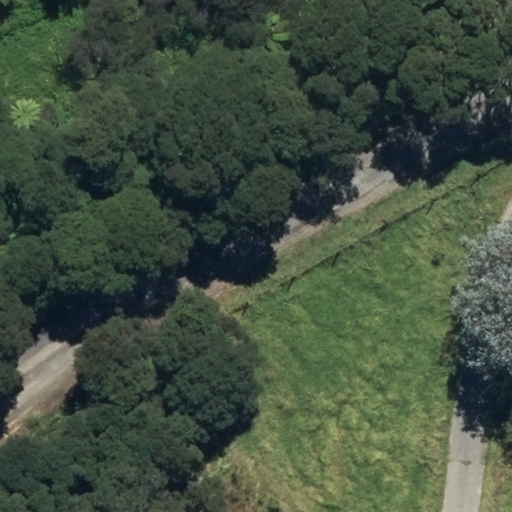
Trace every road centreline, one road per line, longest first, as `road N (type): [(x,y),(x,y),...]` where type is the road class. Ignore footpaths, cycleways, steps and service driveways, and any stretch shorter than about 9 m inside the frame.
road 1 (track): [(511,96),(290,216),(0,425)]
road 2 (track): [(511,229),(500,252),(459,511)]
